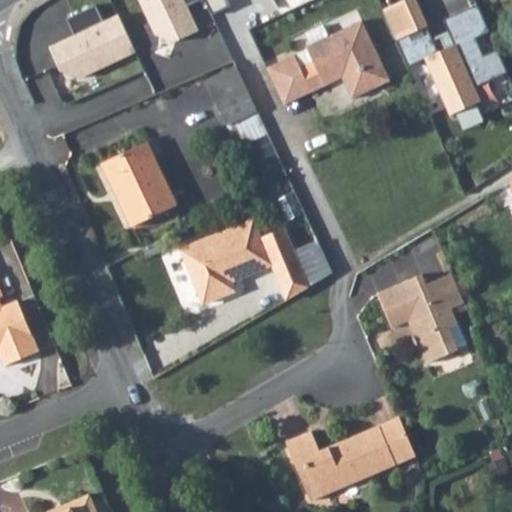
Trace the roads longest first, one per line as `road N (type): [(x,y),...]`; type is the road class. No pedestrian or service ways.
road 1 (residential): [(158,456),(301,376),(326,376),(348,362),(346,269),(300,169)]
road 2 (residential): [(125,381),(0,88)]
road 3 (residential): [(125,381),(0,433)]
